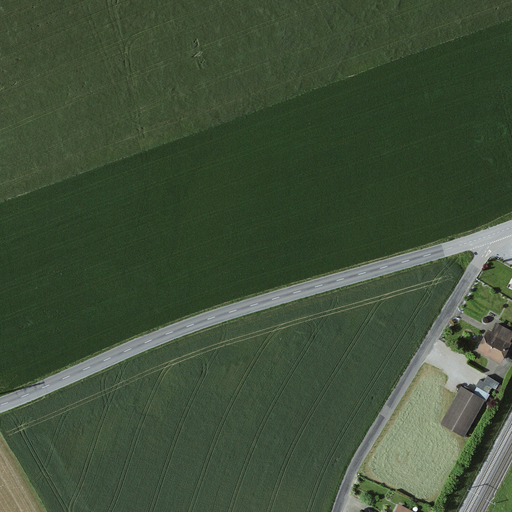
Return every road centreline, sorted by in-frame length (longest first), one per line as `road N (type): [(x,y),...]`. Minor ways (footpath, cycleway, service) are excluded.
road 1 (unclassified): [(495,233),(208,319),(0,405)]
road 2 (unclassified): [(335,511),(356,462),(495,233)]
